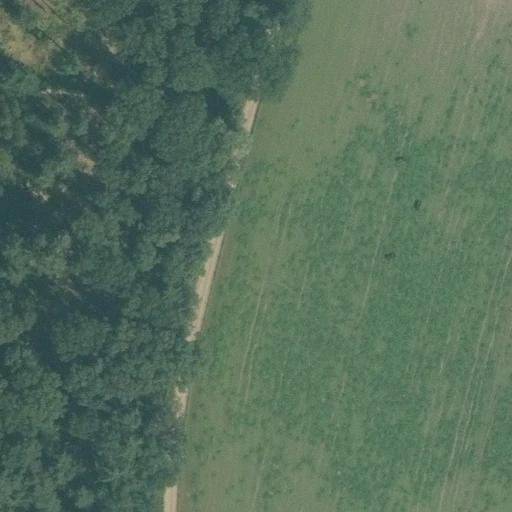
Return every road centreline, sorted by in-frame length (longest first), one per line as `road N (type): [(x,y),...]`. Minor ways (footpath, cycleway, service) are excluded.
road 1 (unknown): [(127,511),(115,406),(117,322),(146,151),(125,117),(0,80)]
road 2 (track): [(167,511),(187,341),(276,0)]
